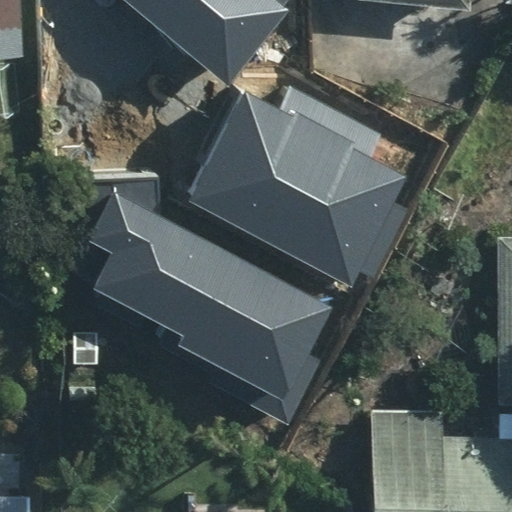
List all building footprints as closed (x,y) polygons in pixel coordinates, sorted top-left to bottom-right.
[(20,0),(0,0),(0,8),(21,8),(20,0)] [(132,0),(223,77),(289,0),(132,0)] [(255,95),(194,200),(354,292),(413,192),(362,162),(374,142),(291,94),(281,110),(255,95)] [(146,363),(285,436),(348,318),(159,218),(158,186),(83,188),(86,286),(165,327),(146,363)] [(511,226),(499,227),(496,391),(511,391),(511,226)] [(511,511),(511,425),(443,425),(444,403),(372,402),(371,511),(511,511)] [(0,511),(29,511),(29,487),(0,487),(0,511)]
